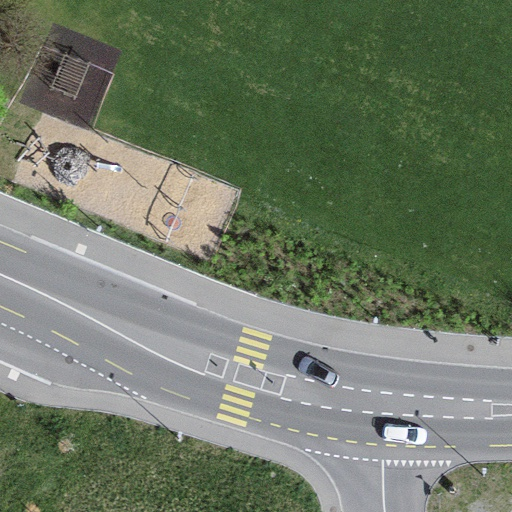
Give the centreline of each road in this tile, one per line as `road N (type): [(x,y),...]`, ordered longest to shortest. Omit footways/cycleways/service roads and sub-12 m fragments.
road 1 (primary): [(0,280),(245,375),(374,404)]
road 2 (primary): [(374,404),(511,410)]
